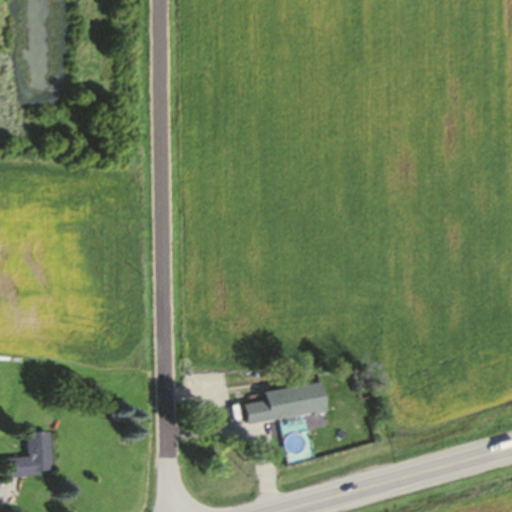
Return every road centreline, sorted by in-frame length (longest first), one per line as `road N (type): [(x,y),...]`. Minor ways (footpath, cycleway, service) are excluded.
road 1 (residential): [(173,511),(160,0)]
road 2 (primary): [(281,511),(511,448)]
